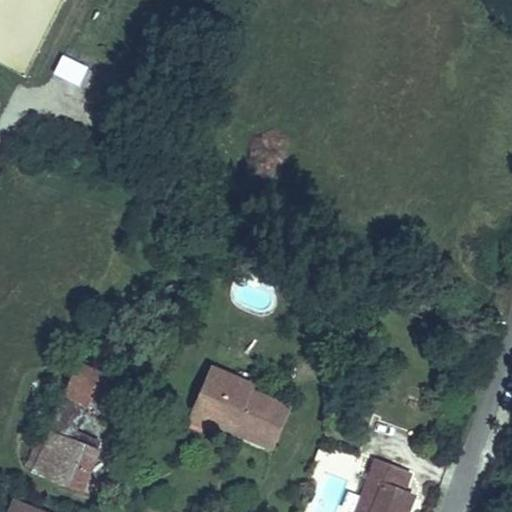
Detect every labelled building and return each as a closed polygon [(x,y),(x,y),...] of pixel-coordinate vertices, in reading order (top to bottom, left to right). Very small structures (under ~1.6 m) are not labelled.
[(76,104),(82,89),(51,77),(45,93),(76,104)] [(217,356),(195,401),(222,414),(227,404),(237,410),(233,420),(273,438),(291,400),(253,381),(256,374),(217,356)] [(69,360),(60,382),(82,390),(98,399),(107,377),(69,360)] [(60,382),(55,393),(63,397),(76,403),(82,390),(60,382)] [(76,403),(63,397),(35,468),(84,490),(103,449),(65,429),(76,403)] [(222,414),(195,401),(192,410),(218,422),(222,414)] [(367,511),(393,511),(409,469),(386,462),(382,474),(376,490),(367,511)] [(357,483),(345,511),(367,511),(376,490),(357,483)] [(63,511),(25,496),(18,511),(63,511)]
